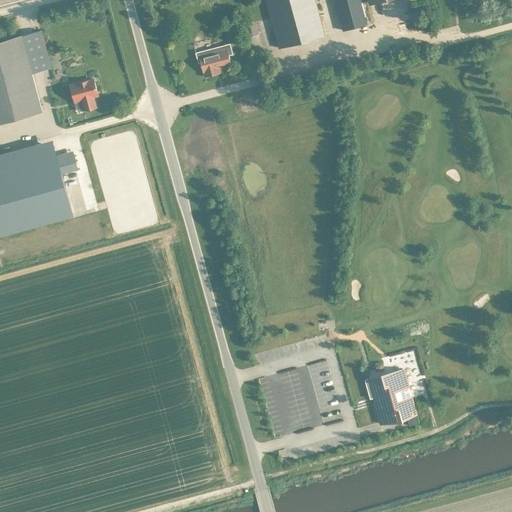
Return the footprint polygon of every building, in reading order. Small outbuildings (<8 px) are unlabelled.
[(265,0),(278,47),(323,34),(313,0),(265,0)] [(333,0),(342,29),(365,23),(358,0),(333,0)] [(61,9),(40,14),(43,27),(64,23),(61,9)] [(245,36),(257,33),(253,20),(242,23),(245,36)] [(20,35),(28,63),(47,58),(40,30),(20,35)] [(0,119),(40,108),(28,63),(20,35),(20,34),(0,39),(0,119)] [(202,71),(204,75),(214,72),(213,68),(230,64),(225,48),(212,51),(211,46),(194,51),(197,62),(199,61),(202,71)] [(73,100),(80,98),(83,109),(94,106),(91,95),(96,94),(92,78),(86,79),(76,82),(69,84),(73,100)] [(76,168),(72,152),(56,156),(61,172),(76,168)] [(0,231),(69,212),(53,154),(0,168),(0,231)] [(249,311),(251,326),(317,318),(316,302),(249,311)] [(300,337),(245,350),(247,360),(302,347),(300,337)] [(366,356),(357,357),(358,365),(367,363),(366,356)] [(301,359),(304,370),(313,368),(310,357),(301,359)] [(402,368),(367,378),(379,422),(405,415),(408,424),(417,422),(411,400),(402,368)] [(304,373),(311,400),(321,397),(323,402),(331,400),(329,394),(321,396),(314,370),(304,373)]
